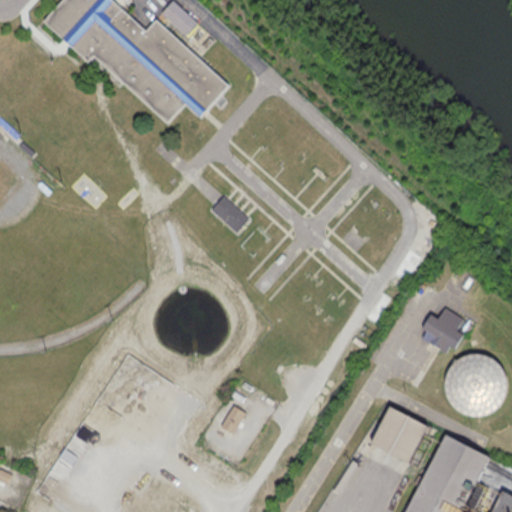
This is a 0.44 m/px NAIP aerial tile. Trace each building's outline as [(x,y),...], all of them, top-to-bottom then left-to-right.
[(112,0),(61,0),(44,20),(88,60),(94,53),(168,121),(185,101),(200,116),(229,84),(157,19),(146,31),(112,0)] [(187,33),(198,21),(174,0),(163,11),(187,33)] [(189,172),(186,175),(180,169),(182,166),(189,172)] [(238,230),(249,218),(224,195),(213,208),(238,230)] [(431,314),(419,338),(451,354),(467,320),(445,309),(440,318),(431,314)] [(500,354),(446,360),(453,416),(507,409),(500,354)] [(233,433),(246,412),(234,405),(221,426),(233,433)] [(411,463),(428,424),(385,406),(368,445),(411,463)] [(511,511),(511,495),(501,490),(491,511),(447,511),(440,509),(445,499),(475,511),(485,488),(477,484),(489,455),(443,434),(407,511),(511,511)] [(0,468),(0,479),(10,483),(14,473),(0,468)]
